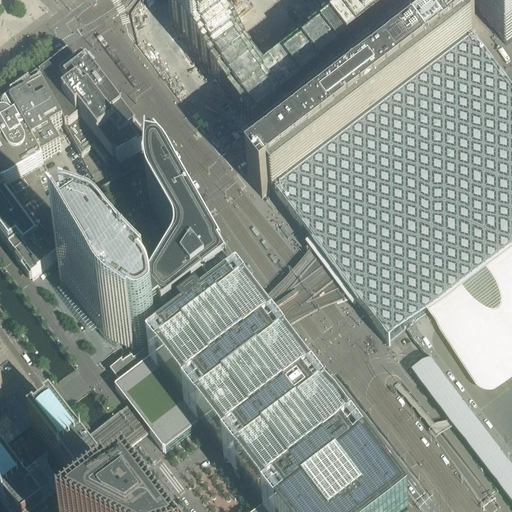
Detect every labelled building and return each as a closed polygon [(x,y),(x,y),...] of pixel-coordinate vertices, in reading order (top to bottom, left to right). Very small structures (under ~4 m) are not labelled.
[(197,0),(164,19),(167,32),(171,45),(237,143),(242,151),(287,117),(289,120),(302,109),(300,107),(419,16),(434,5),(430,0),(197,0)] [(511,0),(457,0),(454,3),(495,57),(508,70),(511,75),(511,0)] [(255,175),(248,181),(262,199),(269,194),(273,200),(274,199),(471,48),(472,47),(468,42),(475,37),(461,18),(454,23),(450,18),(437,28),(427,14),(302,109),(289,120),(253,147),(257,151),(263,160),(259,163),(250,170),(255,175)] [(425,326),(435,318),(477,286),(511,260),(511,91),(474,42),(271,197),(348,299),(379,338),(390,353),(425,326)] [(147,151),(108,99),(90,76),(86,71),(83,67),(77,72),(68,60),(38,83),(39,83),(9,104),(9,105),(36,154),(37,154),(56,144),(50,135),(56,131),(56,132),(63,128),(82,160),(84,159),(83,158),(94,150),(106,167),(110,172),(147,151)] [(36,154),(9,105),(0,111),(0,187),(2,190),(43,167),(42,164),(46,161),(44,157),(42,156),(41,156),(39,157),(37,154),(36,154)] [(61,283),(60,284),(63,287),(80,309),(79,309),(79,311),(79,312),(80,313),(82,314),(83,313),(102,338),(106,342),(111,346),(113,347),(116,348),(120,346),(123,347),(133,339),(133,340),(134,342),(136,344),(137,345),(139,347),(140,349),(141,350),(110,373),(110,374),(113,372),(114,373),(122,384),(124,386),(152,364),(159,359),(172,349),(185,339),(184,338),(180,333),(199,318),(204,325),(205,325),(204,324),(225,309),(223,287),(221,272),(211,254),(204,243),(205,243),(206,241),(205,240),(204,239),(203,238),(201,238),(199,234),(200,234),(200,232),(200,231),(199,229),(198,229),(196,229),(188,217),(177,197),(175,194),(170,185),(165,180),(161,175),(158,172),(158,173),(160,175),(152,174),(151,191),(151,195),(151,197),(151,198),(151,199),(151,200),(151,201),(151,202),(151,204),(152,207),(152,208),(152,209),(153,209),(153,210),(153,211),(154,211),(154,212),(154,213),(177,253),(178,254),(178,255),(178,256),(179,256),(179,257),(179,258),(179,259),(179,260),(179,261),(179,262),(179,263),(179,264),(179,265),(179,266),(179,267),(178,268),(178,269),(178,270),(177,271),(177,272),(176,273),(176,274),(153,307),(153,310),(153,314),(153,315),(153,316),(152,316),(152,317),(151,317),(150,317),(149,317),(147,314),(148,312),(107,278),(106,278),(106,277),(105,277),(104,276),(103,276),(102,276),(101,275),(100,275),(99,275),(98,275),(97,275),(96,275),(95,275),(94,275),(79,276),(76,276),(70,277),(71,278),(74,278),(65,285),(63,286),(61,283)] [(3,191),(2,190),(0,187),(0,238),(16,260),(17,261),(16,261),(18,262),(16,264),(30,283),(32,281),(32,282),(59,262),(44,240),(43,239),(40,241),(3,191)] [(116,392),(116,393),(149,437),(163,455),(164,455),(165,456),(198,430),(223,463),(261,511),(402,511),(353,447),(328,413),(313,394),(287,362),(287,361),(273,342),(272,341),(273,341),(254,316),(247,308),(243,303),(239,298),(239,299),(238,298),(234,302),(225,309),(204,324),(205,325),(204,325),(199,318),(180,333),(184,338),(185,339),(172,349),(159,359),(152,364),(124,386),(116,392)] [(31,440),(33,439),(32,437),(34,436),(35,437),(37,435),(39,437),(49,429),(48,428),(50,426),(49,425),(51,423),(34,401),(36,400),(3,354),(2,355),(0,355),(0,467),(33,442),(31,440)] [(326,383),(333,378),(332,377),(329,373),(323,378),(326,382),(326,383)] [(74,451),(75,451),(73,449),(67,440),(65,438),(58,429),(53,423),(52,424),(51,423),(49,425),(50,426),(48,428),(49,429),(39,437),(37,435),(35,437),(34,436),(32,437),(33,439),(31,440),(33,442),(21,451),(11,459),(0,467),(0,511),(95,511),(100,509),(99,508),(101,506),(102,506),(102,507),(112,500),(111,499),(111,498),(100,483),(96,478),(95,479),(94,478),(93,478),(91,475),(86,468),(81,463),(77,456),(74,453),(75,452),(74,451)]
